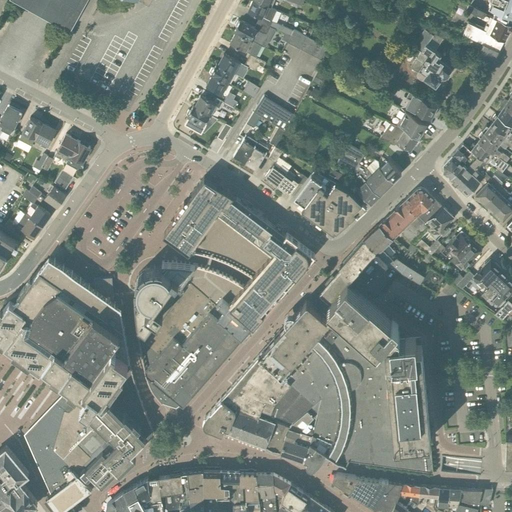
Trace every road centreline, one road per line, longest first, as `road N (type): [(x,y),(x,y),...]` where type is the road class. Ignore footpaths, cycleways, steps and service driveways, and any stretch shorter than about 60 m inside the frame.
road 1 (residential): [(511,478),(494,477),(495,454),(441,440),(429,335),(323,258),(333,247)]
road 2 (residential): [(333,247),(156,135)]
road 3 (residential): [(0,290),(20,277),(123,140)]
road 4 (residential): [(156,135),(227,0)]
road 5 (residential): [(420,166),(511,47)]
road 6 (residential): [(123,140),(0,76)]
road 7 (residential): [(511,253),(420,166)]
